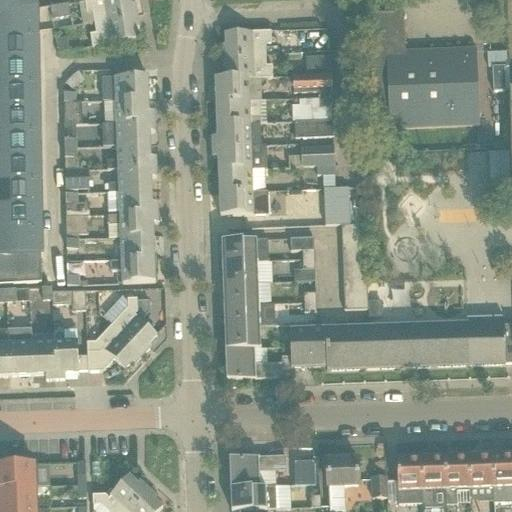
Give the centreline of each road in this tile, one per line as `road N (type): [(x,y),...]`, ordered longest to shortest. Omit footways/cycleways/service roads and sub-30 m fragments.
road 1 (residential): [(194,418),(186,0)]
road 2 (residential): [(194,418),(511,417)]
road 3 (residential): [(194,418),(0,422)]
